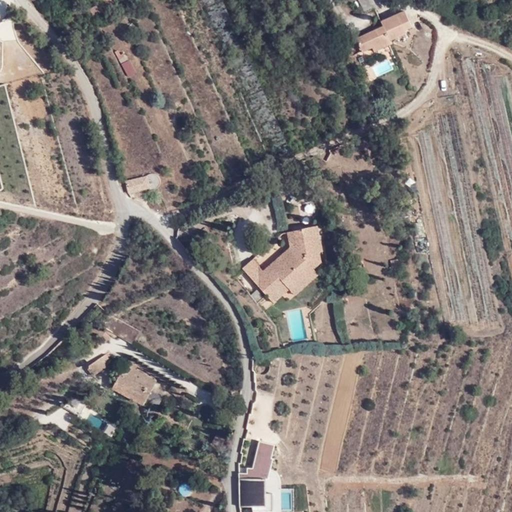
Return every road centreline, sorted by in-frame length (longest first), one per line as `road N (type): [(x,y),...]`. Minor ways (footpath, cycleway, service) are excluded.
road 1 (residential): [(160,221),(412,104),(428,89),(445,34),(405,0)]
road 2 (residential): [(235,511),(247,354),(240,325),(160,221)]
road 3 (residential): [(18,0),(92,99),(123,207)]
road 4 (residential): [(128,224),(84,313),(0,383)]
road 5 (residential): [(128,224),(0,202)]
